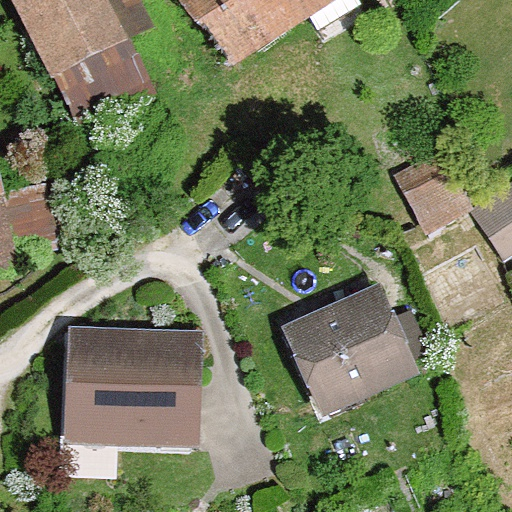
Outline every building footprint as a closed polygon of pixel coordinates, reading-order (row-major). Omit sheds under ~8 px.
[(118,0),(30,0),(12,10),(50,84),(138,39),(118,0)] [(324,7),(318,0),(170,0),(226,77),(324,7)] [(436,174),(401,189),(422,236),(456,221),(436,174)] [(511,205),(475,230),(504,272),(511,266),(511,205)] [(370,309),(287,347),(323,427),(407,389),(370,309)] [(76,350),(71,443),(187,449),(192,356),(76,350)]
